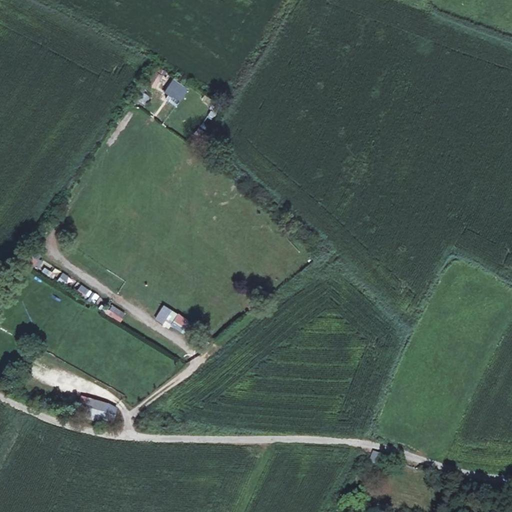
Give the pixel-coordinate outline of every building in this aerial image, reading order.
[(163,96),(176,106),(189,89),(175,79),(163,96)] [(148,121),(153,114),(138,103),(133,110),(148,121)] [(181,333),(189,320),(154,299),(146,312),(181,333)] [(82,394),(79,403),(86,406),(83,415),(112,424),(118,406),(82,394)] [(380,466),(383,454),(373,452),(371,464),(380,466)]
